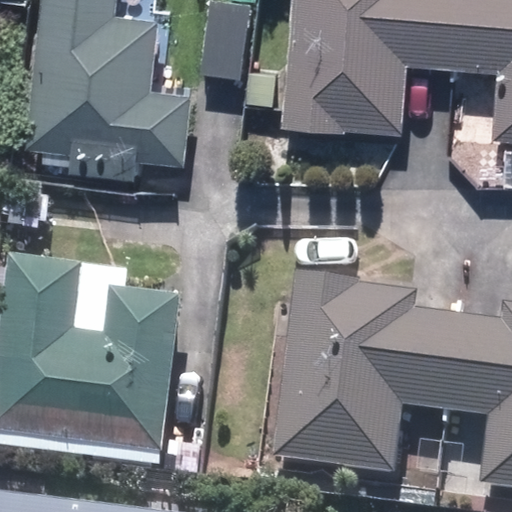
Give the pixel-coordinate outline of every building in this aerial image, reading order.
[(49,0),(37,147),(54,148),(52,172),(143,180),(145,156),(191,161),(198,91),(163,88),(170,10),(158,9),(158,0),(49,0)] [(252,0),(207,0),(203,69),(249,72),(252,0)] [(511,0),(303,0),(300,73),(259,72),(258,103),(299,105),(298,120),(420,125),(422,64),(508,68),(505,140),(511,139),(511,0)] [(138,293),(140,266),(18,258),(10,383),(0,382),(0,440),(179,453),(190,296),(138,293)] [(430,290),(308,271),(280,452),(401,471),(412,405),(500,419),(493,490),(511,491),(511,299),(509,319),(427,306),(430,290)] [(0,511),(182,511),(183,509),(0,495),(0,511)]
